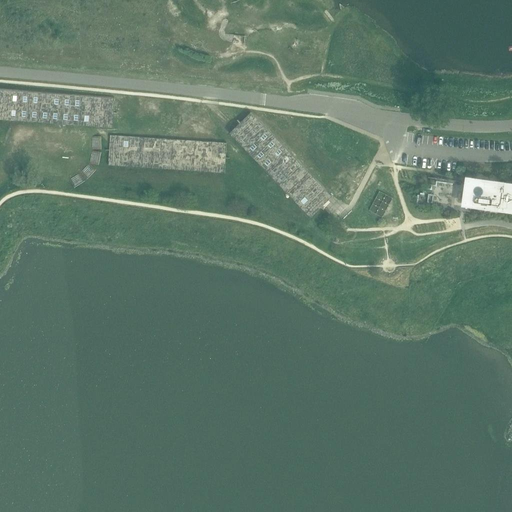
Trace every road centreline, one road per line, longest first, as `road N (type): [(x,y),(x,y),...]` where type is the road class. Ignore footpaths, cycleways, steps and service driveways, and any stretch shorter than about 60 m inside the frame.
road 1 (unclassified): [(385,120),(330,106),(0,74)]
road 2 (unclassified): [(385,120),(511,125)]
